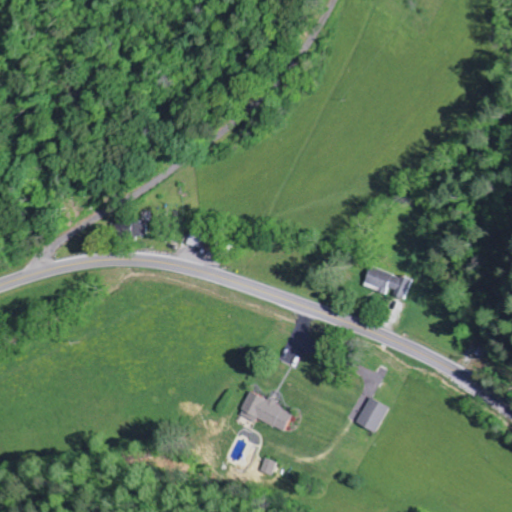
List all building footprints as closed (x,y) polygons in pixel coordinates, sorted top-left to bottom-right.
[(148,224),(134,225),(134,239),(148,238),(148,224)] [(406,301),(414,284),(376,267),(367,288),(392,298),(393,296),(406,301)] [(260,420),(288,433),(296,415),(280,408),(282,403),(273,399),(271,402),(253,394),(243,416),(258,423),(260,420)] [(378,435),(393,411),(373,399),(359,424),(378,435)] [(265,473),(277,477),(281,464),(269,460),(265,473)]
